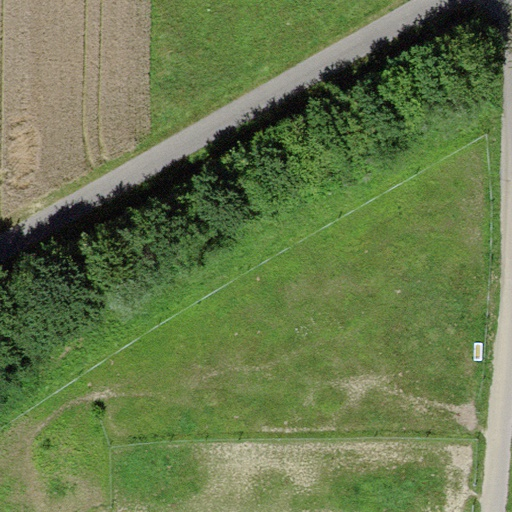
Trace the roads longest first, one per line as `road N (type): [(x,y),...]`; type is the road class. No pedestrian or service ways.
road 1 (track): [(0,253),(457,0)]
road 2 (track): [(511,361),(501,511)]
